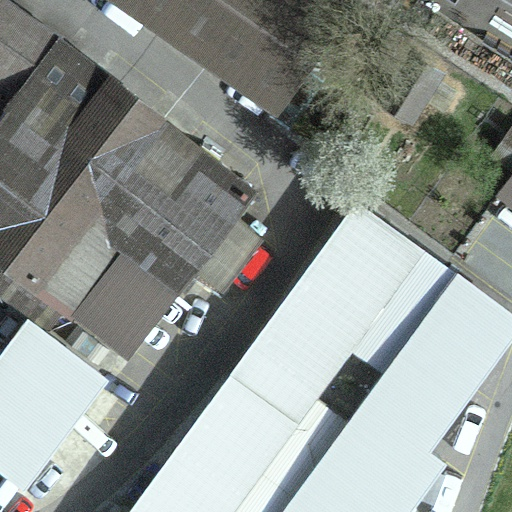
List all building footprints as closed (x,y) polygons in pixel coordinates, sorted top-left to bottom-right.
[(1,0),(0,0),(0,104),(5,108),(56,41),(1,0)] [(332,0),(98,0),(279,125),(355,16),(332,0)] [(5,108),(0,114),(0,279),(72,334),(127,261),(202,317),(257,245),(220,216),(245,183),(56,41),(5,108)] [(426,82),(405,67),(388,97),(408,109),(426,82)] [(511,132),(491,160),(511,175),(511,132)] [(511,323),(511,313),(362,204),(134,511),(231,511),(359,338),(394,363),(283,511),(399,511),(441,456),(424,443),(511,323)] [(101,373),(29,318),(0,356),(0,462),(21,478),(101,373)]
